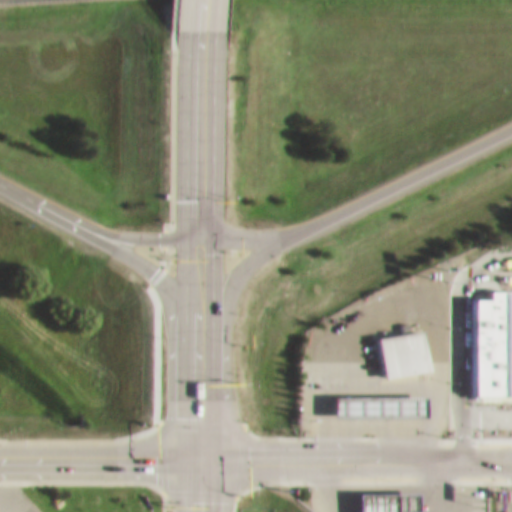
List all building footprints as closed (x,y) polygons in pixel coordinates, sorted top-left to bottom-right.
[(472,255),(472,285),(489,285),(489,276),(499,276),(499,255),(472,255)] [(499,279),(498,384),(466,384),(467,289),(482,289),(482,279),(499,279)] [(413,319),(421,360),(372,369),(364,328),(413,319)] [(415,385),(415,406),(322,407),(321,387),(415,385)] [(384,482),(383,511),(340,511),(341,480),(384,482)]
